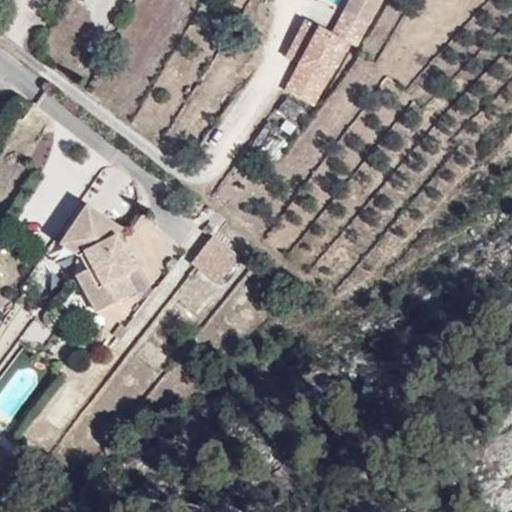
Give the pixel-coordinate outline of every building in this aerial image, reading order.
[(297,45),(316,7),(303,0),(284,38),(297,45)] [(358,0),(335,0),(328,13),(351,25),(362,2),(358,0)] [(311,85),(343,21),(328,13),(316,7),(297,45),(284,72),(311,85)] [(51,289),(56,308),(79,300),(73,280),(83,277),(71,240),(76,235),(45,207),(14,242),(32,257),(37,273),(43,291),(51,289)] [(152,215),(126,228),(145,265),(171,252),(152,215)] [(214,286),(240,260),(215,235),(189,260),(214,286)] [(38,313),(56,308),(51,289),(43,291),(37,273),(26,276),(38,313)] [(192,332),(216,307),(193,285),(169,308),(192,332)]
